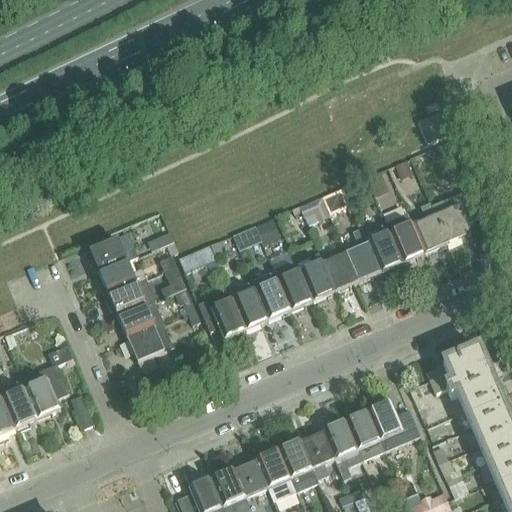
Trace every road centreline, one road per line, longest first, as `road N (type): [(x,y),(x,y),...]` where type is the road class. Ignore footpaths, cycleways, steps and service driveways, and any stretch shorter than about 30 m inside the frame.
road 1 (residential): [(128,453),(511,288)]
road 2 (secondary): [(0,105),(229,0)]
road 3 (residential): [(128,453),(51,293)]
road 4 (residential): [(511,187),(488,134),(487,112),(489,99),(511,78)]
road 5 (secondary): [(108,0),(0,54)]
